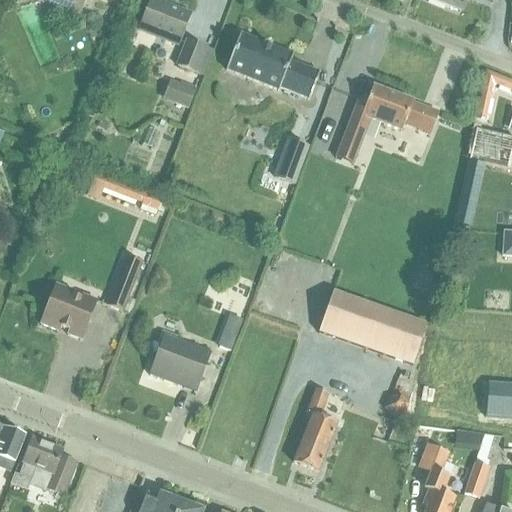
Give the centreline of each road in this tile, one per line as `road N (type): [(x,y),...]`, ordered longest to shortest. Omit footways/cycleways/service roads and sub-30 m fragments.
road 1 (tertiary): [(302,511),(0,395)]
road 2 (residential): [(511,69),(336,0)]
